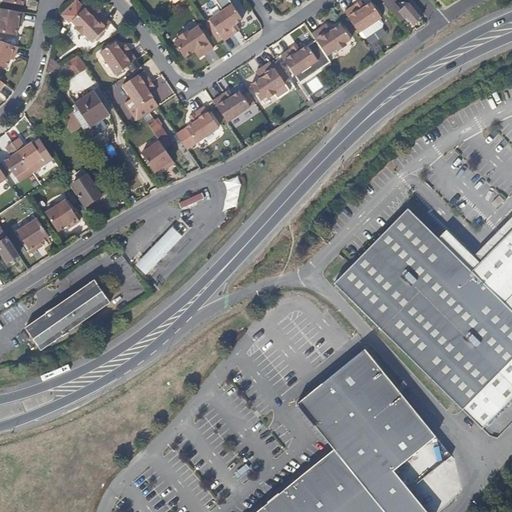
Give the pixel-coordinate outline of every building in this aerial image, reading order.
[(90,17),(74,0),(74,1),(60,14),(60,16),(67,23),(69,21),(74,26),(73,29),(78,34),(80,34),(89,42),(107,24),(99,15),(95,19),(91,15),(90,17)] [(397,0),(378,0),(398,24),(407,18),(412,25),(420,19),(408,5),(399,12),(393,4),(397,0)] [(381,17),(371,2),(364,7),(362,4),(359,6),(356,3),(344,11),(362,37),(365,38),(382,26),(382,23),(379,18),(381,17)] [(241,20),(231,5),(208,20),(222,41),(234,33),(232,29),(235,27),(234,25),(241,20)] [(22,14),(0,9),(0,34),(14,37),(16,27),(17,21),(21,22),(22,14)] [(351,39),(341,24),(331,30),(329,27),(325,30),(322,25),(311,33),(326,56),(337,49),(339,50),(344,46),(345,44),(351,39)] [(212,48),(197,26),(187,33),(183,32),(180,34),(179,39),(172,43),(182,58),(192,51),(194,54),(198,51),(201,56),(212,48)] [(16,48),(0,42),(0,68),(4,70),(8,60),(10,55),(13,56),(16,48)] [(117,49),(113,42),(97,52),(113,75),(134,60),(126,48),(122,51),(119,47),(117,49)] [(318,60),(307,45),(300,50),(299,48),(295,51),(292,46),(281,54),(295,76),(305,69),(317,61),(318,60)] [(84,68),(77,57),(65,65),(72,76),(84,68)] [(271,64),(270,61),(259,69),(262,74),(259,76),(260,79),(250,85),(261,101),(267,97),(270,97),(275,94),(275,91),(285,84),(271,64)] [(289,81),(275,61),(271,64),(285,84),(289,81)] [(320,65),(317,61),(305,69),(308,74),(311,74),(314,73),(317,71),(320,68),(320,65)] [(65,80),(70,91),(92,81),(87,70),(65,80)] [(149,82),(141,71),(120,85),(129,99),(122,103),(134,120),(140,116),(156,106),(157,105),(146,90),(148,89),(145,85),(149,82)] [(250,107),(239,91),(232,97),(230,95),(227,97),(224,93),(212,101),(227,122),(250,107)] [(77,112),(86,127),(107,114),(92,92),(72,105),(77,112)] [(77,112),(72,105),(67,108),(69,111),(71,115),(77,112)] [(219,128),(204,107),(193,114),(196,119),(192,122),(194,124),(186,129),(197,143),(219,128)] [(81,131),(86,127),(77,112),(71,115),(81,131)] [(145,124),(156,140),(162,149),(170,143),(157,124),(159,123),(155,118),(145,124)] [(17,140),(10,144),(31,174),(51,159),(39,140),(32,145),(30,143),(23,148),(17,140)] [(162,149),(156,140),(138,152),(151,172),(164,163),(166,166),(172,162),(162,149)] [(31,174),(10,144),(4,149),(10,158),(2,163),(16,183),(31,174)] [(8,176),(0,164),(0,172),(4,179),(8,176)] [(100,198),(84,175),(70,184),(85,207),(100,198)] [(204,198),(202,193),(189,199),(191,203),(204,198)] [(78,222),(64,200),(44,214),(56,232),(64,227),(69,223),(71,226),(78,222)] [(511,229),(481,261),(478,264),(445,232),(438,240),(407,209),(334,284),(482,428),(511,396),(511,229)] [(95,226),(88,216),(82,220),(89,230),(95,226)] [(511,216),(475,255),(481,261),(511,229),(511,216)] [(48,238),(35,220),(16,233),(30,254),(37,250),(34,247),(39,244),(48,238)] [(176,244),(165,233),(156,243),(167,253),(176,244)] [(17,256),(6,239),(0,242),(0,257),(4,264),(17,256)] [(167,253),(156,243),(151,248),(162,258),(164,259),(168,254),(167,253)] [(162,258),(151,248),(135,264),(146,275),(162,258)] [(110,305),(94,281),(25,329),(41,352),(110,305)] [(428,511),(394,471),(436,436),(364,348),(297,403),(327,440),(334,448),(282,490),(255,511),(428,511)]
